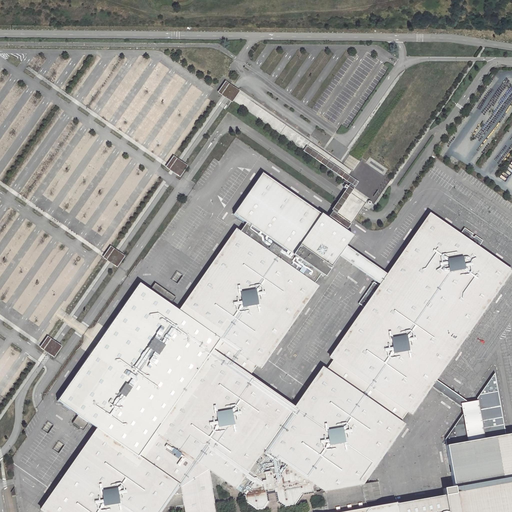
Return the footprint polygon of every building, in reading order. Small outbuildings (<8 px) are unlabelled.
[(240,91),(226,81),(218,92),(233,102),(240,91)] [(188,166),(174,156),(166,167),(180,177),(188,166)] [(340,187),(346,190),(365,204),(371,208),(392,177),(361,156),(351,172),(340,187)] [(233,214),(245,223),(320,274),(324,277),(330,268),(329,268),(338,255),(345,245),(351,236),(345,232),(335,226),(325,219),(261,174),(233,214)] [(331,211),(325,219),(335,226),(345,232),(351,224),(360,210),(365,204),(346,190),(341,197),(331,211)] [(333,360),(407,411),(411,414),(430,387),(435,379),(511,271),(478,248),(483,241),(476,236),(474,238),(472,236),(473,234),(464,228),(460,235),(430,214),(387,275),(380,285),(379,286),(374,283),(359,304),(364,308),(329,358),(333,360)] [(320,274),(245,223),(239,232),(235,229),(178,312),(223,342),(256,366),(261,369),(317,287),(313,284),(320,274)] [(367,261),(345,245),(338,255),(360,271),(380,285),(387,275),(367,261)] [(125,256),(111,246),(103,257),(117,268),(125,256)] [(58,401),(97,428),(178,312),(139,284),(58,401)] [(223,342),(178,312),(97,428),(141,458),(158,434),(154,432),(211,350),(215,353),(223,342)] [(62,346),(48,336),(41,347),(54,357),(62,346)] [(223,342),(215,353),(249,376),(256,366),(223,342)] [(263,451),(294,407),(249,376),(215,353),(211,350),(154,432),(158,434),(141,458),(180,486),(184,511),(216,511),(210,471),(236,490),(238,487),(263,451)] [(400,422),(407,411),(333,360),(326,371),(322,368),(294,407),(263,451),(315,485),(324,492),(362,484),(404,424),(400,422)] [(443,489),(443,496),(446,511),(511,511),(511,433),(505,435),(494,373),(478,396),(479,402),(470,404),(462,408),(445,439),(453,487),(443,489)] [(470,404),(435,379),(430,387),(462,408),(470,404)] [(162,511),(180,486),(141,458),(97,428),(40,510),(43,511),(162,511)] [(263,451),(238,487),(243,491),(241,491),(246,494),(243,495),(245,503),(256,511),(264,510),(269,502),(267,490),(274,489),(277,503),(285,508),(296,506),(304,495),(314,493),(313,487),(315,485),(263,451)] [(362,484),(324,492),(328,511),(345,511),(367,509),(362,484)] [(446,511),(443,496),(367,509),(345,511),(446,511)]
